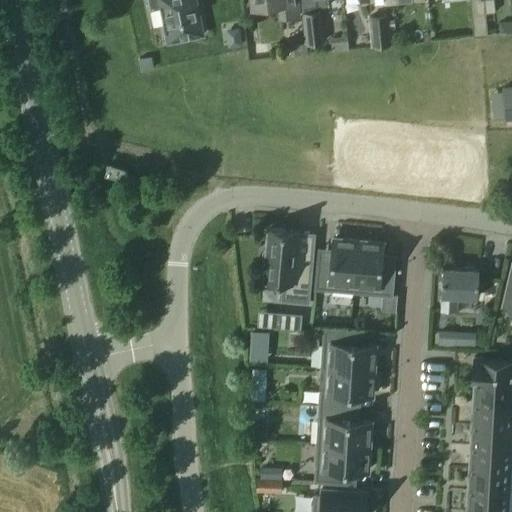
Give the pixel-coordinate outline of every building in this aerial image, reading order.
[(148,0),(151,13),(163,10),(170,43),(201,37),(195,11),(198,11),(195,0),(148,0)] [(251,0),(252,6),(279,3),(281,15),(299,13),(297,0),(251,0)] [(493,0),(469,0),(474,36),(487,35),(485,12),(495,11),(493,0)] [(301,12),(305,41),(306,45),(307,45),(325,43),(321,10),(301,12)] [(391,44),(390,34),(388,13),(368,15),(372,47),(391,44)] [(511,21),(501,23),(502,33),(511,32),(511,21)] [(305,41),(294,42),(295,54),(308,53),(307,45),(306,45),(305,41)] [(511,119),(511,87),(503,88),(506,120),(511,119)] [(126,170),(115,166),(108,164),(105,175),(123,181),(126,170)] [(297,230),(270,228),(268,249),(264,251),(263,260),(267,262),(265,279),(284,281),(283,299),(308,301),(313,253),(295,251),(297,230)] [(316,288),(354,291),(358,240),(334,238),(331,261),(318,260),(316,288)] [(358,240),(354,291),(392,295),(394,267),(381,266),(383,242),(358,240)] [(479,269),(443,267),(442,294),(441,310),(456,311),(457,295),(478,296),(479,269)] [(258,309),(257,325),(293,327),(293,311),(258,309)] [(330,367),(374,370),(375,345),(351,343),(352,330),(324,328),(322,367),(330,368),(330,367)] [(251,329),(250,358),(267,359),(268,329),(251,329)] [(475,334),(439,335),(439,344),(475,343),(475,334)] [(475,381),(511,383),(511,360),(483,359),(483,357),(474,357),(473,382),(475,382),(475,381)] [(251,366),(250,399),(265,399),(266,366),(251,366)] [(328,391),(321,390),(320,405),(347,406),(348,393),(372,394),(374,370),(330,367),(330,368),(328,391)] [(475,382),(473,403),(511,404),(511,383),(475,381),(475,382)] [(511,404),(473,403),(472,424),(511,426),(511,404)] [(320,405),(318,443),(369,446),(371,421),(347,419),(347,406),(320,405)] [(478,446),(511,448),(511,436),(511,426),(472,424),(471,446),(478,446)] [(369,446),(318,443),(315,481),(343,482),(344,469),(368,470),(369,446)] [(510,470),(511,448),(478,446),(471,446),(470,467),(510,470)] [(510,470),(470,467),(468,489),(509,491),(510,470)] [(269,478),(268,492),(282,493),(283,479),(269,478)] [(365,511),(366,492),(323,489),(322,495),(315,495),(313,511),(365,511)] [(467,510),(495,511),(507,511),(509,491),(468,489),(467,510)]
